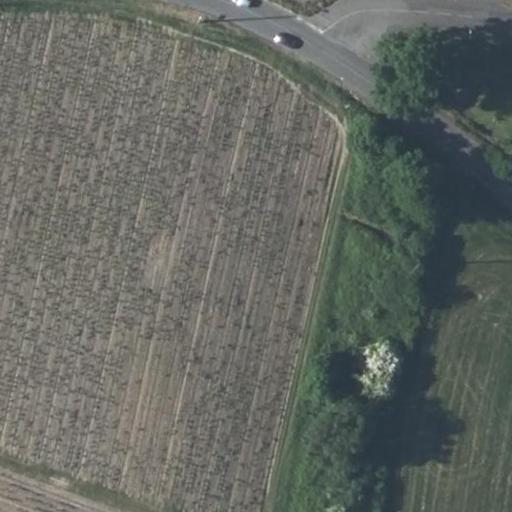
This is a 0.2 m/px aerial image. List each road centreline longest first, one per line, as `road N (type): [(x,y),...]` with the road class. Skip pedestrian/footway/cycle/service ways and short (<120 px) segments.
road 1 (tertiary): [(511,189),(452,138),(311,44)]
road 2 (residential): [(311,44),(341,16),(374,8),(511,22)]
